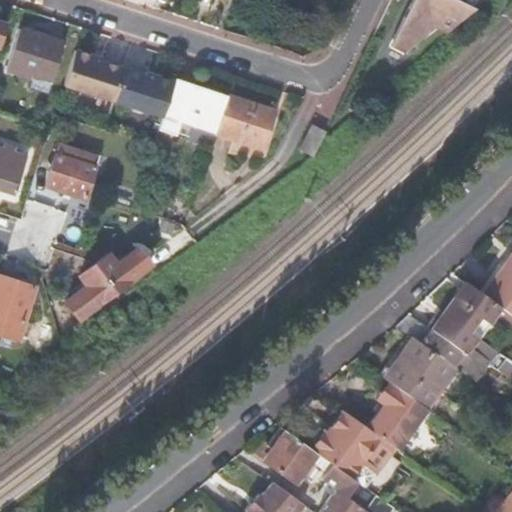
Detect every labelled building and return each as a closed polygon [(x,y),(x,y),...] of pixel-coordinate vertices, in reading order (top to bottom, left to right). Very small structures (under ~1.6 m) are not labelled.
[(437,21),(447,32),(473,8),(461,2),(457,0),(411,0),(410,2),(392,38),(389,45),(396,49),(402,52),(437,21)] [(19,28),(5,69),(49,84),(63,43),(19,28)] [(114,101),(125,67),(73,51),(62,85),(114,101)] [(165,118),(176,84),(125,67),(114,101),(165,118)] [(197,127),(213,132),(224,96),(177,81),(176,84),(165,118),(161,133),(179,139),(181,133),(194,137),(197,127)] [(224,96),(213,132),(260,147),(272,110),(225,95),(224,96)] [(0,188),(13,193),(25,155),(13,151),(15,146),(4,143),(2,148),(0,147),(0,188)] [(55,155),(45,186),(84,198),(98,157),(76,151),(73,161),(55,155)] [(136,210),(173,222),(177,209),(175,209),(175,210),(140,199),(136,210)] [(93,266),(113,292),(150,265),(137,249),(116,265),(107,255),(93,266)] [(500,305),(511,313),(511,251),(501,266),(505,268),(486,295),(500,305)] [(498,263),(478,290),(486,295),(505,268),(501,266),(498,263)] [(77,319),(113,292),(93,266),(79,277),(86,287),(65,303),(77,319)] [(0,277),(0,332),(16,338),(33,288),(0,277)] [(454,297),(430,330),(431,330),(456,347),(461,351),(465,354),(476,338),(466,331),(478,315),(488,322),(494,314),(500,305),(486,295),(478,290),(469,283),(457,299),(454,297)] [(511,313),(500,305),(494,314),(511,327),(511,313)] [(408,314),(395,325),(412,337),(421,343),(431,330),(430,330),(408,314)] [(466,331),(476,338),(477,337),(488,322),(478,315),(466,331)] [(431,330),(421,343),(452,364),(461,351),(456,347),(431,330)] [(412,337),(384,377),(391,383),(424,406),(453,365),(452,364),(421,343),(412,337)] [(382,403),(366,427),(393,446),(397,448),(426,407),(424,406),(391,383),(379,400),(382,403)] [(325,429),(311,449),(315,452),(326,460),(327,458),(352,476),(361,463),(375,473),(393,446),(366,427),(342,410),(332,425),(328,431),(325,429)] [(311,449),(279,426),(266,444),(273,448),(266,458),(265,460),(295,481),(310,458),(322,466),(326,460),(315,452),(311,449)] [(273,448),(266,444),(264,442),(257,452),(266,458),(273,448)] [(333,488),(316,511),(362,511),(365,509),(346,496),(356,481),(331,463),(320,478),(334,487),(333,488)] [(247,510),(245,511),(294,511),(303,503),(272,481),(261,494),(260,492),(245,508),(247,510)] [(511,488),(491,511),(510,511),(511,510),(511,488)]
